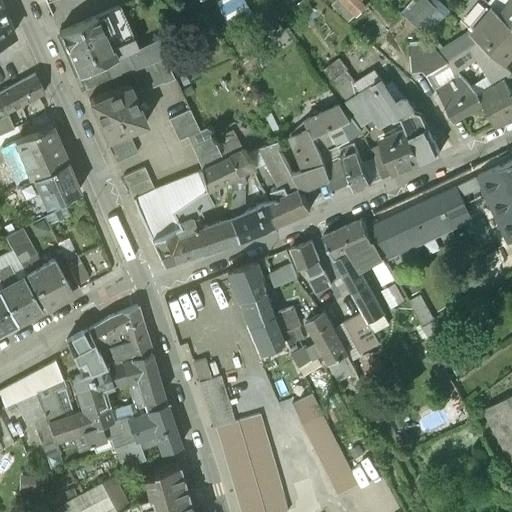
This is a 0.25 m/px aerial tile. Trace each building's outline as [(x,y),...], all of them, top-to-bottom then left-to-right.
[(367,0),(334,0),(353,19),(370,2),(367,0)] [(511,0),(501,13),(511,23),(511,0)] [(0,38),(13,34),(0,2),(0,38)] [(426,2),(418,15),(432,23),(440,10),(426,2)] [(118,4),(96,15),(115,56),(126,51),(134,67),(142,64),(145,62),(153,60),(164,56),(165,56),(183,48),(175,30),(137,47),(118,4)] [(493,6),(472,31),(505,62),(511,52),(511,23),(501,13),(493,6)] [(96,15),(59,31),(77,74),(115,56),(96,15)] [(511,75),(511,70),(480,40),(448,60),(456,69),(478,57),(494,84),(505,78),(506,79),(511,75)] [(164,56),(154,61),(163,81),(163,83),(174,78),(164,56)] [(153,60),(142,65),(151,85),(152,86),(163,81),(154,61),(153,60)] [(142,65),(142,64),(131,69),(141,90),(151,85),(142,65)] [(346,70),(332,80),(347,101),(356,95),(350,85),(355,81),(346,70)] [(34,73),(0,91),(0,98),(7,111),(44,91),(34,73)] [(494,84),(479,93),(496,125),(510,118),(511,116),(511,88),(506,79),(505,78),(494,84)] [(402,98),(396,102),(382,79),(356,95),(347,101),(363,123),(373,116),(379,126),(390,121),(398,118),(401,116),(406,127),(412,142),(414,141),(422,161),(439,153),(422,115),(419,113),(415,111),(407,99),(402,98)] [(467,80),(439,94),(452,118),(473,107),(475,111),(454,122),(463,141),(496,125),(479,93),(477,90),(467,80)] [(129,82),(88,99),(106,138),(127,129),(142,123),(131,100),(136,98),(129,82)] [(320,149),(314,136),(330,128),(332,127),(351,118),(340,103),(305,119),(307,123),(292,134),(291,132),(290,132),(300,158),(305,156),(308,166),(293,173),(301,189),(329,177),(324,162),(320,149)] [(189,108),(168,118),(173,129),(194,119),(189,108)] [(0,116),(0,135),(14,127),(7,112),(0,116)] [(351,118),(332,127),(342,148),(347,146),(344,140),(361,131),(351,118)] [(194,119),(173,129),(178,139),(187,135),(199,129),(194,119)] [(51,124),(14,140),(30,178),(33,176),(66,160),(51,124)] [(199,129),(187,135),(192,146),(213,137),(208,126),(199,129)] [(406,127),(391,133),(393,139),(381,144),(391,168),(393,173),(422,161),(414,141),(412,142),(406,127)] [(330,128),(314,136),(320,149),(324,162),(330,160),(327,151),(328,151),(326,146),(337,141),(330,128)] [(127,129),(106,139),(111,150),(132,140),(127,129)] [(213,137),(192,146),(197,157),(218,148),(217,146),(213,137)] [(236,138),(217,146),(218,148),(223,159),(228,156),(241,149),(236,138)] [(293,173),(276,139),(259,148),(279,188),(270,192),(273,199),(268,201),(279,223),(310,208),(301,189),(293,173)] [(132,140),(111,150),(116,161),(137,151),(132,140)] [(381,144),(370,149),(373,157),(377,167),(379,173),(391,168),(381,144)] [(218,148),(197,157),(201,168),(223,159),(218,148)] [(241,149),(228,156),(237,174),(251,168),(241,149)] [(357,151),(345,156),(354,190),(371,183),(357,151)] [(330,160),(324,162),(329,177),(336,198),(354,190),(345,156),(344,154),(330,160)] [(201,168),(200,169),(206,189),(237,175),(237,174),(228,156),(223,159),(201,168)] [(373,157),(367,159),(371,170),(377,167),(373,157)] [(511,159),(383,219),(396,248),(397,251),(450,226),(447,219),(450,210),(465,202),(462,195),(484,185),(510,241),(511,240),(511,159)] [(66,160),(33,176),(39,189),(46,204),(79,189),(66,160)] [(144,166),(123,175),(128,186),(149,176),(144,166)] [(153,187),(133,197),(136,207),(151,239),(179,226),(179,225),(177,221),(172,212),(206,189),(200,169),(154,187),(153,187)] [(30,178),(19,184),(25,196),(39,189),(33,176),(30,178)] [(149,176),(128,186),(133,197),(153,187),(149,176)] [(268,201),(230,215),(230,218),(238,240),(262,231),(279,223),(268,201)] [(181,224),(179,225),(179,226),(151,239),(160,258),(169,262),(238,240),(230,218),(230,215),(230,209),(224,212),(223,218),(195,228),(185,232),(181,224)] [(189,216),(177,221),(179,225),(181,224),(185,232),(195,228),(189,216)] [(362,218),(324,234),(347,280),(368,321),(383,313),(373,292),(360,271),(374,263),(382,277),(387,274),(389,278),(394,275),(383,254),(374,239),(372,240),(366,227),(362,218)] [(383,219),(366,227),(372,240),(374,239),(383,254),(396,248),(383,219)] [(34,268),(14,231),(5,235),(12,248),(26,272),(34,268)] [(331,284),(311,240),(291,247),(300,268),(305,265),(316,291),(331,284)] [(12,248),(0,254),(0,291),(17,321),(45,306),(26,272),(12,248)] [(34,268),(26,272),(45,306),(72,291),(53,257),(34,268)] [(80,261),(69,267),(77,283),(88,277),(80,261)] [(255,261),(227,271),(238,300),(266,289),(255,261)] [(291,263),(270,273),(274,284),(296,276),(291,263)] [(224,272),(164,296),(179,345),(206,336),(222,330),(229,347),(221,350),(227,365),(244,358),(257,353),(236,304),(224,272)] [(266,289),(238,300),(249,325),(275,315),(266,289)] [(324,309),(306,289),(297,293),(307,314),(311,317),(324,309)] [(0,291),(0,330),(17,321),(0,291)] [(358,326),(344,299),(330,306),(345,333),(358,326)] [(137,304),(108,315),(117,330),(142,321),(137,304)] [(294,305),(279,311),(284,329),(297,325),(299,324),(294,305)] [(311,317),(306,320),(329,362),(334,372),(344,367),(339,357),(349,353),(340,336),(326,312),(324,309),(311,317)] [(108,315),(87,328),(98,350),(110,344),(120,340),(117,330),(108,315)] [(275,315),(249,325),(260,352),(283,342),(275,315)] [(142,321),(117,330),(120,340),(110,344),(116,360),(131,356),(130,353),(150,347),(142,321)] [(284,329),(283,330),(288,341),(292,351),(301,346),(297,338),(302,336),(297,325),(284,329)] [(83,330),(82,328),(69,335),(70,337),(66,340),(75,362),(83,359),(88,371),(105,364),(99,350),(98,350),(87,328),(83,330)] [(301,346),(292,351),(304,374),(309,371),(304,361),(312,357),(306,344),(301,346)] [(116,360),(106,364),(112,386),(135,377),(138,385),(128,389),(133,403),(141,400),(144,410),(166,402),(150,350),(131,356),(116,360)] [(227,365),(221,350),(217,357),(220,367),(223,366),(227,377),(243,369),(244,358),(227,365)] [(349,353),(339,357),(344,367),(354,363),(349,353)] [(196,359),(198,377),(210,375),(207,357),(196,359)] [(55,360),(0,389),(0,396),(5,405),(8,404),(8,403),(33,392),(33,393),(63,381),(55,360)] [(88,371),(73,377),(83,413),(107,405),(103,390),(112,386),(106,364),(88,371)] [(219,374),(198,381),(212,425),(233,419),(219,374)] [(338,493),(359,482),(314,390),(293,401),(338,493)] [(33,392),(8,403),(8,404),(18,428),(30,423),(41,448),(54,443),(43,415),(42,414),(33,393),(33,392)] [(511,392),(485,406),(511,459),(511,392)] [(144,410),(125,417),(135,439),(156,432),(162,451),(180,444),(166,402),(144,410)] [(83,413),(71,417),(76,435),(72,436),(75,445),(78,451),(87,447),(86,444),(109,435),(104,424),(110,422),(107,405),(83,413)] [(61,421),(57,410),(43,415),(54,443),(72,436),(76,435),(71,417),(61,421)] [(110,422),(104,424),(109,435),(113,446),(125,442),(117,420),(110,422)] [(0,449),(19,440),(12,425),(0,431),(0,449)] [(72,436),(54,443),(58,451),(75,445),(72,436)] [(177,464),(153,471),(153,472),(143,475),(143,477),(139,478),(141,485),(145,484),(147,490),(182,481),(177,464)] [(125,501),(111,475),(101,481),(115,507),(125,501)] [(69,511),(116,511),(99,481),(63,501),(69,511)] [(182,481),(147,490),(149,496),(137,499),(140,511),(188,511),(191,511),(182,481)] [(127,504),(125,501),(115,507),(117,511),(140,511),(137,499),(127,504)]
